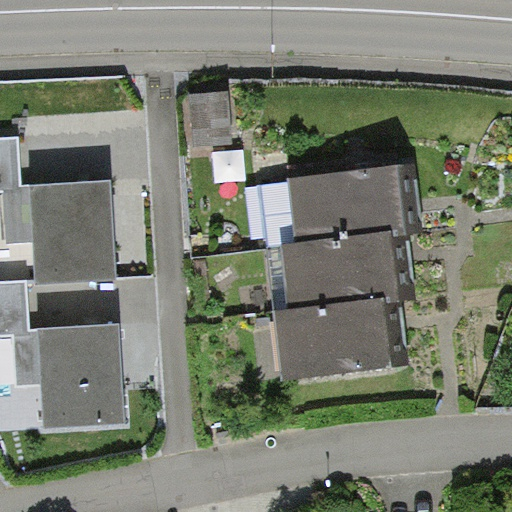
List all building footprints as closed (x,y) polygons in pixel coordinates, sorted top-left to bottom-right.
[(217,99),(181,101),(183,145),(219,144),(217,99)] [(19,140),(0,140),(0,192),(5,193),(20,192),(19,140)] [(291,240),(399,232),(412,231),(407,169),(286,178),(291,240)] [(20,192),(5,193),(8,248),(33,247),(34,290),(114,287),(110,188),(20,192)] [(285,310),(389,302),(404,301),(399,232),(291,240),(280,241),(285,310)] [(27,284),(0,284),(0,336),(13,336),(28,335),(27,284)] [(394,367),(389,302),(285,310),(273,310),(278,376),(394,367)] [(28,335),(13,336),(16,387),(41,385),(44,426),(123,422),(118,330),(28,335)]
